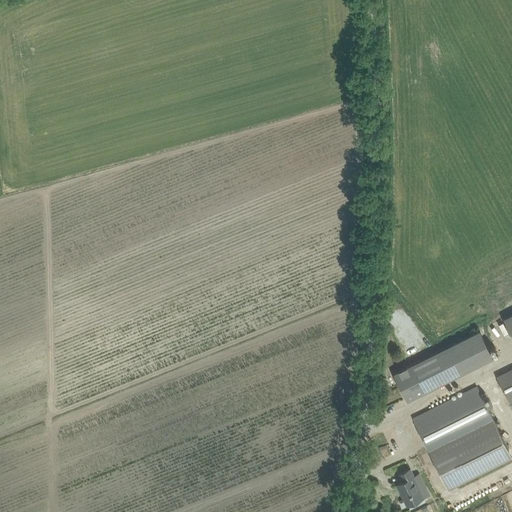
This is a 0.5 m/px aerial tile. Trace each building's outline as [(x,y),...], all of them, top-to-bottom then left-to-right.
[(511,310),(503,315),(511,334),(511,310)] [(423,389),(448,376),(436,352),(397,372),(394,373),(407,401),(410,399),(425,392),(423,389)] [(511,366),(496,375),(510,402),(511,401),(511,366)] [(413,418),(445,482),(509,450),(477,386),(413,418)] [(420,490),(413,477),(414,476),(410,469),(399,474),(403,481),(397,484),(407,505),(422,498),(418,490),(420,490)]
